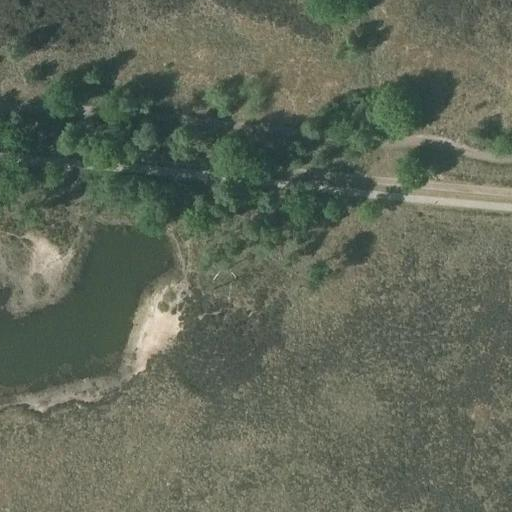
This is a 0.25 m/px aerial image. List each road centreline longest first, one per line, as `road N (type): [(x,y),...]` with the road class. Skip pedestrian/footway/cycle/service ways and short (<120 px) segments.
road 1 (unknown): [(0,107),(435,142),(511,156)]
road 2 (track): [(0,149),(511,196)]
